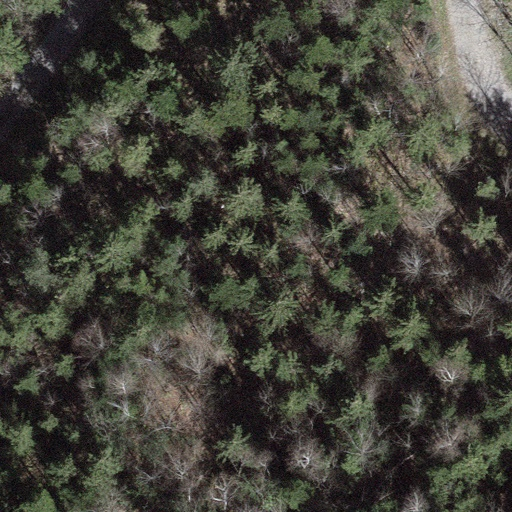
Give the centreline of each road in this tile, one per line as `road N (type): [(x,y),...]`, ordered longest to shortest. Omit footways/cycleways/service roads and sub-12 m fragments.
road 1 (track): [(0,122),(94,0)]
road 2 (track): [(466,0),(511,121)]
